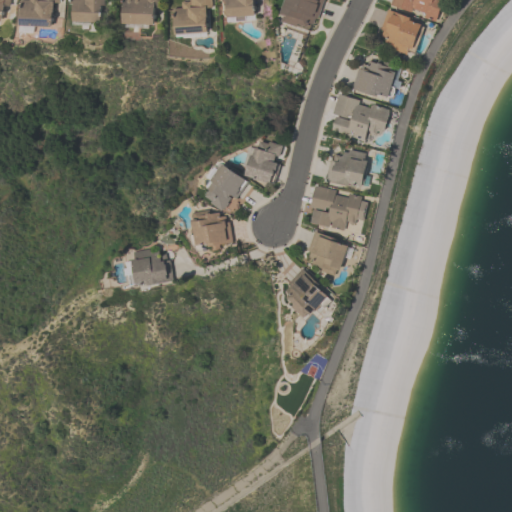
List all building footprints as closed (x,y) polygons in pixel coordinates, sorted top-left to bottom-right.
[(0,0),(9,0),(9,6),(3,5),(1,21),(0,20),(0,0)] [(20,0),(59,0),(59,3),(53,2),(51,27),(19,25),(20,0)] [(72,21),(73,4),(70,4),(70,0),(105,0),(105,8),(102,7),(101,22),(91,22),(91,23),(82,23),(82,21),(72,21)] [(153,25),(122,23),(123,3),(121,3),(121,0),(159,0),(160,8),(154,8),(153,25)] [(174,34),(172,8),(182,7),(181,1),(190,1),(189,0),(210,0),(211,7),(206,7),(207,32),(174,34)] [(253,0),(255,15),(244,16),(245,20),(236,21),(235,17),(226,18),(225,0),(253,0)] [(323,0),(317,19),(314,18),(312,24),(308,22),(306,27),(297,23),(296,26),(281,21),(283,15),(279,14),(283,0),(323,0)] [(391,4),(392,0),(442,0),(435,20),(425,17),(426,13),(412,8),(411,11),(391,4)] [(386,38),(381,36),(383,30),(380,29),(388,9),(410,18),(410,20),(421,25),(421,26),(424,27),(414,53),(408,51),(406,54),(384,45),(386,38)] [(382,61),(392,64),(393,66),(400,68),(397,80),(401,82),(399,89),(394,87),(394,90),(394,92),(393,95),(391,97),(388,96),(388,98),(377,94),(376,97),(351,89),(357,69),(361,70),(362,64),(367,65),(368,61),(377,63),(379,63),(382,61)] [(331,130),(332,126),(333,121),(334,122),(336,115),(332,113),(338,94),(359,100),(358,104),(370,108),(371,105),(372,105),(373,104),(390,110),(384,130),(380,132),(377,131),(376,134),(373,135),(370,134),(369,132),(369,131),(368,130),(367,133),(366,133),(364,141),(331,130)] [(284,145),(280,157),(277,156),(275,162),(281,164),(274,185),(246,176),(253,155),(255,156),(257,148),(259,149),(262,141),(270,143),(271,141),(284,145)] [(325,181),(330,160),(333,161),(334,154),(341,156),(342,151),(348,152),(349,149),(369,154),(363,179),(364,179),(363,185),(362,185),(361,188),(351,185),(350,186),(325,181)] [(206,197),(211,191),(209,190),(210,189),(207,187),(212,180),(213,181),(224,165),(245,179),(246,179),(249,181),(237,199),(233,196),(228,203),(229,203),(225,209),(224,208),(222,211),(211,204),(213,202),(206,197)] [(343,230),(330,227),(332,221),(330,221),(329,227),(309,222),(313,209),(328,213),(329,208),(326,207),(325,210),(310,206),(315,185),(336,190),(335,194),(349,198),(349,194),(362,197),(361,200),(368,202),(363,221),(357,219),(356,222),(355,221),(355,223),(352,224),(350,224),(348,221),(346,220),(343,230)] [(193,214),(208,211),(208,215),(211,214),(211,215),(220,213),(221,217),(226,217),(227,223),(229,222),(233,243),(219,246),(220,250),(211,252),(211,248),(207,248),(207,245),(196,248),(191,221),(194,221),(193,214)] [(334,276),(320,271),(320,269),(314,266),(314,265),(311,264),(313,259),(308,257),(310,251),(308,251),(314,231),(347,242),(346,246),(348,247),(340,271),(336,270),(334,276)] [(175,283),(151,289),(150,288),(149,288),(149,287),(144,289),(143,288),(138,289),(138,288),(133,289),(130,278),(127,279),(125,272),(128,272),(127,266),(129,265),(128,262),(135,260),(134,255),(150,251),(150,254),(159,252),(160,256),(166,255),(167,262),(170,261),(175,283)] [(285,291),(290,286),(288,284),(302,269),(320,285),(317,288),(327,297),(320,305),(321,305),(316,310),(315,310),(309,316),(307,314),(303,318),(291,306),(292,305),(286,299),(289,295),(285,291)]
